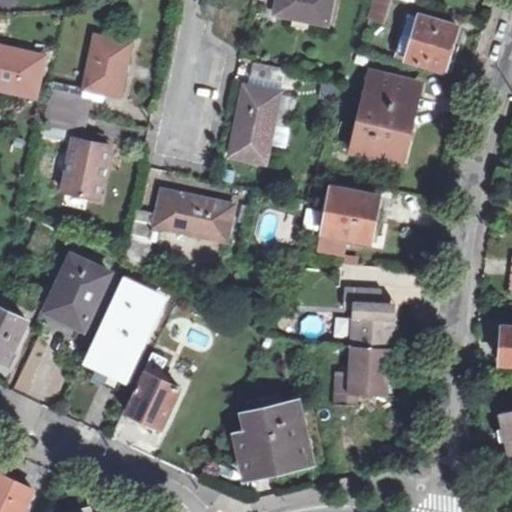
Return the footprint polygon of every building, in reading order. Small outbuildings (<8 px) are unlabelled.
[(334,0),(278,0),(276,14),(330,24),(334,0)] [(409,60),(445,70),(458,27),(422,16),(409,60)] [(132,43),(96,35),(85,89),(121,96),(132,43)] [(45,56),(0,46),(0,89),(36,98),(45,56)] [(245,85),(231,156),(271,165),(288,69),(254,61),(251,77),(263,80),(261,89),(245,85)] [(356,151),(405,162),(422,88),(373,77),(356,151)] [(96,97),(52,89),(49,107),(91,116),(96,97)] [(88,133),(91,116),(49,107),(42,138),(74,144),(75,138),(76,131),(88,133)] [(110,145),(75,138),(74,144),(65,191),(99,198),(110,145)] [(326,233),(373,242),(381,197),(334,189),(326,233)] [(137,211),(127,259),(149,263),(157,228),(227,242),(235,205),(193,196),(192,201),(187,200),(188,195),(163,190),(158,215),(137,211)] [(61,230),(43,221),(31,247),(49,256),(61,230)] [(111,271),(74,254),(47,310),(85,328),(111,271)] [(165,300),(129,284),(94,356),(130,373),(165,300)] [(354,373),(340,372),(338,404),(361,406),(362,393),(391,395),(399,303),(382,301),(383,289),(347,286),(346,298),(360,299),(354,373)] [(28,321),(0,307),(0,357),(9,361),(28,321)] [(502,362),(511,362),(511,326),(504,326),(502,362)] [(169,360),(154,353),(127,411),(162,427),(181,387),(161,377),(169,360)] [(295,406),(251,417),(255,433),(240,437),(249,475),(309,460),(295,406)] [(511,408),(503,411),(507,427),(502,428),(506,443),(511,442),(511,445),(511,408)] [(23,511),(34,490),(0,473),(0,511),(23,511)]
